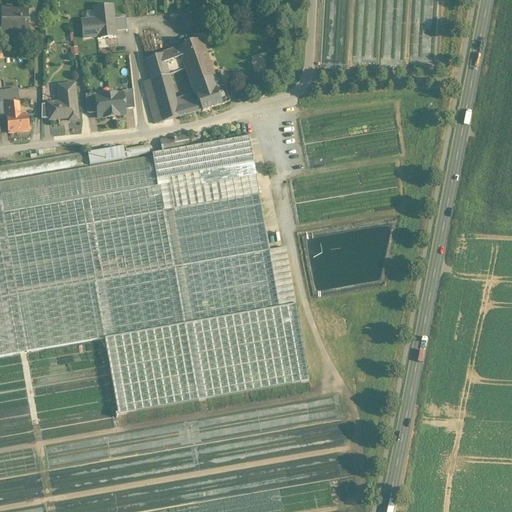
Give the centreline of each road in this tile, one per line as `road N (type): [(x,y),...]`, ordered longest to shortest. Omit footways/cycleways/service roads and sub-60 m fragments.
road 1 (primary): [(387,511),(488,0)]
road 2 (track): [(0,363),(318,305),(338,325),(358,458)]
road 3 (residential): [(146,130),(305,92),(314,0)]
road 4 (residential): [(0,151),(146,130)]
